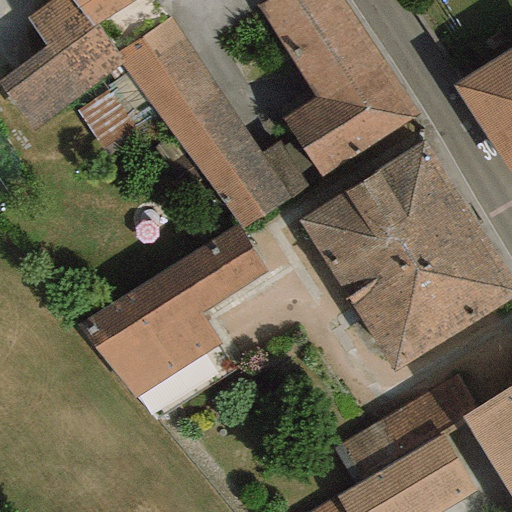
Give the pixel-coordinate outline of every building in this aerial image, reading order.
[(70,0),(48,0),(24,17),(45,47),(0,77),(0,91),(26,130),(124,63),(117,53),(98,25),(91,30),(70,0)] [(70,0),(91,30),(98,25),(134,0),(70,0)] [(342,0),(263,0),(254,6),(313,99),(280,120),(317,178),(416,116),(342,0)] [(257,154),(166,19),(117,53),(124,63),(235,227),(238,232),(306,187),(275,142),(257,154)] [(511,47),(451,84),(511,184),(511,47)] [(511,297),(511,283),(424,141),(295,220),(390,373),(511,297)] [(238,232),(235,227),(74,326),(130,400),(219,345),(199,315),(263,273),(238,232)] [(0,336),(44,309),(0,237),(0,336)] [(511,384),(459,418),(511,503),(511,384)] [(443,432),(334,497),(342,511),(436,511),(477,488),(443,432)] [(342,511),(334,497),(308,511),(342,511)]
